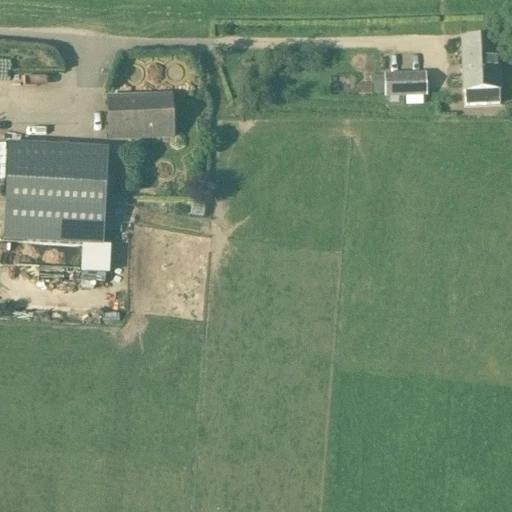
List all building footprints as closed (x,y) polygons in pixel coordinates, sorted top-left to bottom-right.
[(163,8),(163,22),(195,21),(194,7),(163,8)] [(155,32),(155,22),(128,21),(128,30),(155,32)] [(199,25),(164,24),(164,34),(199,35),(199,25)] [(500,91),(498,38),(462,40),(466,107),(500,105),(499,91),(500,91)] [(427,98),(426,74),(385,75),(385,99),(427,98)] [(173,138),(171,98),(106,100),(108,141),(173,138)] [(101,221),(102,154),(13,152),(11,229),(79,230),(80,220),(101,221)]
